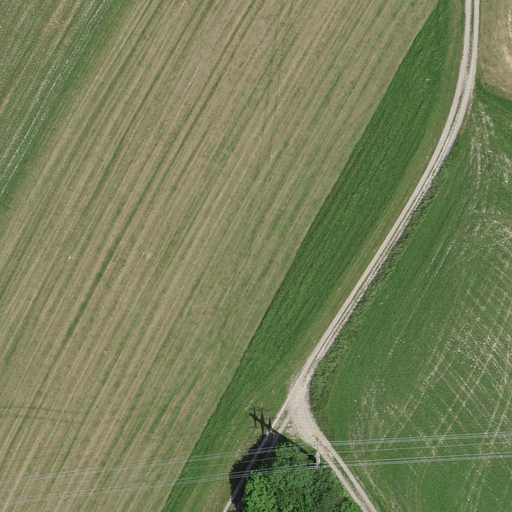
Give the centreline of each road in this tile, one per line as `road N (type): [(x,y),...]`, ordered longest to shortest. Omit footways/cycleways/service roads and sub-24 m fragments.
road 1 (track): [(231,511),(448,137),(472,53),(472,0)]
road 2 (track): [(291,403),(356,511)]
